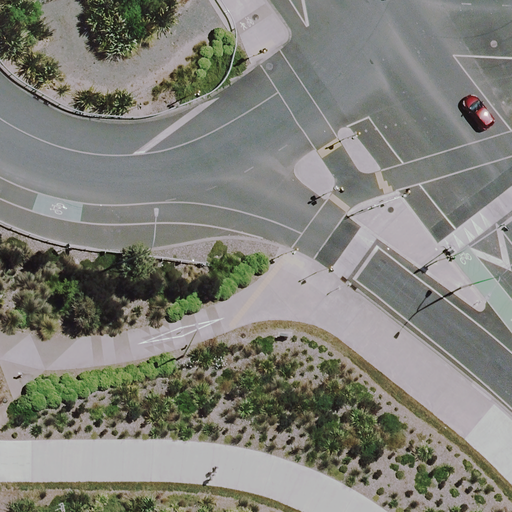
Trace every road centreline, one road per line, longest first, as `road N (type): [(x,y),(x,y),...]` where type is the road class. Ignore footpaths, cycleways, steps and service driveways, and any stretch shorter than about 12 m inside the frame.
road 1 (primary): [(511,382),(320,227),(204,166)]
road 2 (primary): [(511,227),(386,53)]
road 3 (trunk): [(386,53),(204,166)]
road 4 (trunk): [(204,166),(138,180),(63,177),(0,156)]
road 5 (trunk): [(511,3),(386,53)]
